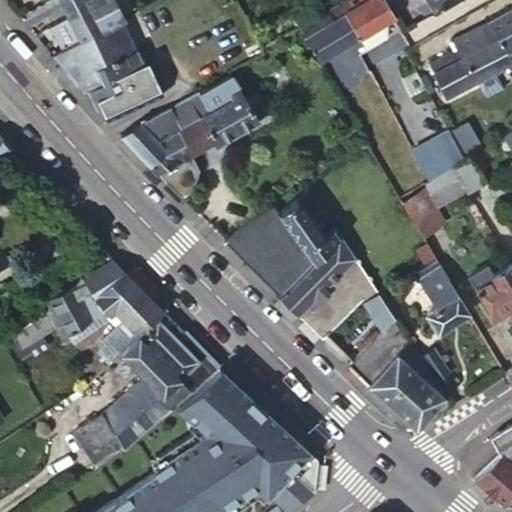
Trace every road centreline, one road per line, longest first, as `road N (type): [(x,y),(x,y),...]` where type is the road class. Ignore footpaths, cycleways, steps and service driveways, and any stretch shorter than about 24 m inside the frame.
road 1 (primary): [(394,463),(125,202),(0,63)]
road 2 (residential): [(394,463),(511,389)]
